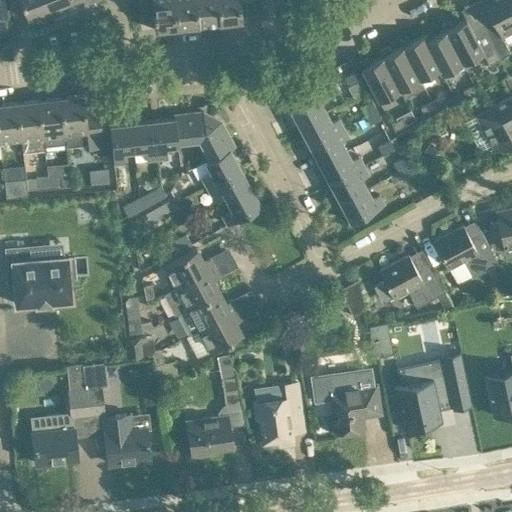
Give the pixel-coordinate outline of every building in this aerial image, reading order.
[(52,15),(45,0),(20,0),(22,4),(27,17),(39,12),(40,16),(42,19),(52,15)] [(45,0),(52,15),(62,11),(59,4),(69,0),(45,0)] [(177,27),(173,0),(138,0),(140,15),(153,13),(155,29),(177,27)] [(173,0),(177,27),(198,25),(195,0),(173,0)] [(195,0),(198,25),(220,22),(217,0),(195,0)] [(217,0),(220,22),(248,19),(246,2),(240,3),(239,0),(217,0)] [(482,0),(492,19),(482,25),(500,58),(510,52),(501,36),(511,29),(511,9),(507,0),(482,0)] [(482,25),(472,30),(466,18),(453,25),(450,19),(442,24),(444,30),(462,62),(465,68),(465,67),(473,63),(470,58),(471,58),(483,51),(484,54),(484,55),(489,64),(500,58),(482,25)] [(430,30),(421,35),(442,73),(444,78),(453,74),(450,69),(462,62),(444,30),(433,35),(430,30)] [(435,77),(442,73),(421,35),(410,41),(407,36),(403,38),(399,40),(401,46),(419,78),(424,76),(432,71),(435,77)] [(419,78),(401,46),(390,51),(387,46),(378,51),(381,56),(399,89),(402,95),(410,90),(407,84),(419,78)] [(387,95),(399,89),(381,56),(370,62),(367,57),(358,62),(368,79),(381,105),(390,101),(387,95)] [(361,79),(356,70),(344,76),(349,85),(361,79)] [(463,90),(467,98),(478,92),(474,84),(463,90)] [(320,101),(328,97),(322,88),(286,107),(287,108),(288,107),(291,113),(293,112),(299,125),(326,111),(320,101)] [(83,94),(61,96),(66,142),(67,146),(88,143),(88,148),(103,146),(102,135),(101,129),(99,109),(85,111),(83,94)] [(511,94),(476,114),(495,149),(511,145),(511,136),(511,135),(511,94)] [(431,101),(435,108),(447,102),(443,95),(431,101)] [(61,96),(39,99),(43,135),(44,144),(66,142),(61,96)] [(39,99),(17,102),(21,138),(22,151),(44,148),(44,144),(43,135),(39,99)] [(360,105),(365,115),(377,108),(371,99),(360,105)] [(435,108),(431,101),(420,107),(419,107),(424,115),(424,114),(435,108)] [(0,103),(0,140),(21,138),(17,102),(0,103)] [(377,108),(365,115),(370,124),(381,118),(377,108)] [(178,141),(199,139),(212,115),(203,110),(174,113),(178,144),(178,141)] [(331,121),(326,111),(299,125),(306,138),(305,139),(308,145),(306,145),(307,146),(343,126),(338,117),(331,121)] [(166,145),(178,144),(174,113),(173,113),(174,117),(153,120),(158,158),(167,156),(166,145)] [(206,160),(234,145),(221,120),(212,115),(199,139),(210,158),(206,160)] [(395,130),(405,125),(401,117),(391,122),(395,130)] [(158,158),(153,120),(132,122),(135,148),(146,147),(147,159),(158,158)] [(109,125),(112,145),(113,162),(124,161),(123,150),(135,148),(132,122),(109,125)] [(320,163),(346,149),(341,139),(348,136),(343,126),(307,146),(308,146),(312,151),(313,150),(320,163)] [(394,148),(389,138),(378,144),(383,154),(394,148)] [(438,166),(446,155),(430,143),(422,153),(438,166)] [(206,185),(240,166),(229,148),(235,145),(234,145),(206,160),(212,170),(201,176),(206,185)] [(327,184),(364,164),(359,155),(352,160),(346,149),(320,163),(327,176),(325,177),(328,183),(327,183),(327,184)] [(393,161),(398,170),(410,164),(405,155),(393,161)] [(340,201),(367,187),(361,177),(368,173),(364,164),(327,184),(329,184),(332,189),(333,189),(340,201)] [(403,179),(414,173),(410,164),(398,170),(402,177),(403,179)] [(221,188),(227,198),(250,185),(240,166),(206,185),(211,194),(221,188)] [(48,176),(49,188),(61,187),(60,175),(48,176)] [(28,189),(37,188),(37,189),(49,188),(48,176),(26,178),(28,189)] [(27,189),(28,189),(26,178),(5,179),(5,183),(6,198),(28,196),(27,189)] [(161,184),(150,191),(137,198),(141,208),(166,194),(161,184)] [(232,208),(222,214),(228,223),(261,205),(250,185),(227,198),(232,208)] [(384,203),(379,193),(372,197),(367,187),(340,201),(347,214),(346,215),(348,221),(347,221),(348,222),(384,203)] [(128,215),(141,208),(137,198),(123,206),(128,215)] [(150,222),(172,209),(167,200),(145,212),(150,222)] [(511,207),(496,211),(498,219),(490,221),(494,239),(502,237),(504,247),(511,245),(511,207)] [(433,240),(443,258),(448,267),(462,260),(471,277),(498,263),(484,236),(473,243),(463,224),(433,240)] [(180,249),(191,243),(186,234),(175,240),(180,249)] [(68,254),(23,258),(22,244),(5,246),(6,259),(9,285),(14,285),(16,303),(36,301),(36,303),(51,302),(51,300),(72,298),(70,278),(76,277),(74,256),(68,256),(68,254)] [(164,265),(176,286),(214,266),(209,256),(203,259),(197,247),(164,265)] [(445,291),(440,282),(431,265),(418,272),(408,254),(379,269),(384,279),(373,285),(382,302),(393,297),(407,290),(417,307),(445,291)] [(174,314),(177,312),(219,290),(213,278),(219,275),(214,266),(176,286),(163,293),(174,314)] [(352,315),(365,308),(358,278),(349,283),(339,288),(347,304),(352,315)] [(510,290),(506,280),(493,285),(497,295),(510,290)] [(143,285),(146,299),(155,297),(151,283),(143,285)] [(219,290),(177,312),(189,334),(198,329),(237,308),(232,298),(226,302),(219,290)] [(445,291),(436,296),(443,308),(453,305),(445,291)] [(210,350),(225,342),(242,333),(236,321),(242,317),(237,308),(198,329),(210,350)] [(130,333),(141,332),(139,317),(128,318),(130,333)] [(386,321),(369,325),(375,356),(393,352),(386,321)] [(143,355),(141,342),(140,337),(126,339),(128,358),(143,355)] [(174,361),(165,362),(164,362),(161,348),(152,350),(152,354),(154,354),(160,383),(168,380),(168,377),(176,375),(174,361)] [(460,350),(459,351),(459,353),(443,356),(442,354),(441,354),(441,357),(428,359),(431,378),(394,386),(403,429),(442,420),(440,411),(440,409),(452,406),(452,408),(454,408),(453,406),(470,402),(470,405),(472,404),(460,350)] [(82,364),(66,366),(72,413),(72,417),(89,415),(86,386),(85,386),(82,364)] [(371,367),(311,375),(315,400),(331,398),(336,431),(364,427),(362,414),(378,412),(378,413),(380,412),(376,384),(373,384),(371,367)] [(511,369),(485,375),(493,415),(511,410),(511,369)] [(222,378),(226,404),(226,409),(242,407),(236,375),(222,378)] [(303,416),(300,396),(298,381),(284,383),(253,387),(255,400),(261,400),(263,416),(259,417),(260,422),(263,442),(279,439),(280,444),(293,443),(290,418),(303,416)] [(100,385),(86,386),(89,415),(103,413),(100,385)] [(132,428),(131,415),(130,411),(103,414),(104,432),(106,442),(108,462),(150,457),(147,437),(146,427),(132,428)] [(48,430),(32,432),(35,462),(77,457),(75,438),(72,417),(72,413),(46,416),(48,430)] [(233,446),(230,426),(229,414),(185,420),(188,436),(190,456),(209,453),(208,449),(233,446)]
